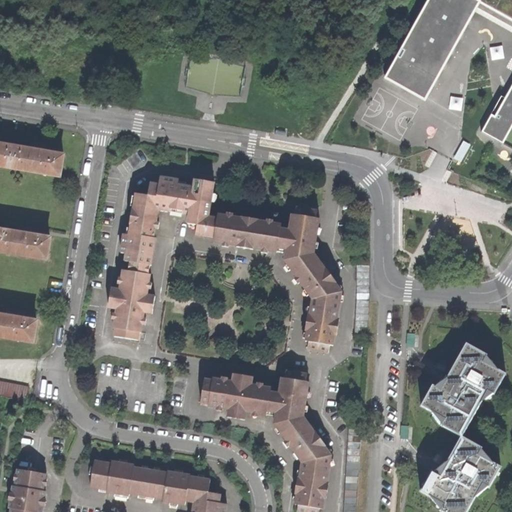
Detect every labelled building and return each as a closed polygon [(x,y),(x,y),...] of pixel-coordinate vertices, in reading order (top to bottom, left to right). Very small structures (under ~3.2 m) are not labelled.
[(418,70),(436,80),(474,11),(479,2),(474,0),(428,0),(396,58),(418,70)] [(511,0),(474,0),(479,2),(474,11),(482,15),(474,28),(511,48),(511,86),(495,117),(491,116),(483,131),(501,141),(511,122),(511,0)] [(0,165),(12,167),(15,147),(0,144),(0,165)] [(12,167),(60,176),(63,155),(44,152),(44,150),(37,149),(31,148),(31,150),(15,147),(12,167)] [(150,265),(151,266),(155,238),(153,238),(158,210),(170,212),(170,209),(183,211),(183,214),(188,215),(187,224),(197,225),(195,235),(214,238),(217,218),(208,217),(214,182),(194,179),(193,187),(184,186),(177,185),(178,180),(160,177),(158,184),(150,183),(148,195),(135,193),(131,222),(129,235),(124,234),(120,253),(126,254),(125,261),(129,262),(150,265)] [(281,224),(258,221),(254,248),(276,252),(277,248),(285,249),(285,253),(284,260),(301,284),(312,298),(308,325),(305,341),(308,341),(307,349),(328,352),(330,345),(333,345),(341,292),(313,253),(319,218),(316,218),(317,210),(306,208),(296,207),(294,214),(291,214),(289,230),(280,228),(281,224)] [(217,214),(217,218),(214,238),(213,242),(226,244),(235,245),(240,218),(217,214)] [(235,245),(254,248),(258,221),(240,218),(235,245)] [(0,235),(0,251),(46,259),(49,238),(29,235),(29,232),(23,231),(17,230),(17,233),(1,230),(0,235)] [(148,274),(150,265),(129,262),(128,271),(148,274)] [(356,264),(356,299),(370,299),(370,265),(356,264)] [(115,337),(140,341),(144,313),(152,314),(155,296),(147,295),(150,275),(148,274),(128,271),(123,270),(120,290),(111,288),(110,298),(108,308),(117,309),(114,329),(116,329),(115,337)] [(354,333),(367,334),(370,299),(356,299),(354,333)] [(0,336),(32,341),(36,320),(16,317),(16,315),(10,314),(4,313),(3,315),(0,314),(0,336)] [(214,347),(220,342),(216,336),(210,341),(214,347)] [(493,395),(504,375),(483,363),(486,356),(466,345),(454,366),(450,372),(439,391),(432,387),(421,407),(445,420),(441,427),(461,438),(487,392),(493,395)] [(282,377),(279,393),(276,413),(275,416),(274,424),(292,448),(302,462),(301,470),(328,475),(332,455),(303,416),(309,382),(306,381),(307,374),(286,370),(285,378),(282,377)] [(276,413),(279,393),(271,392),(271,388),(260,386),(252,384),(253,377),(234,373),(232,381),(221,380),(213,378),(213,380),(205,379),(201,405),(229,409),(228,417),(245,420),(247,412),(267,415),(267,412),(276,413)] [(0,395),(28,401),(31,387),(0,380),(0,395)] [(356,511),(362,428),(349,428),(343,511),(356,511)] [(481,449),(461,438),(448,460),(443,468),(439,475),(431,471),(421,492),(444,505),(440,511),(441,511),(465,511),(481,484),(488,488),(499,467),(477,456),(481,449)] [(224,511),(226,504),(219,502),(220,493),(208,492),(210,479),(203,478),(203,475),(198,474),(198,477),(189,476),(189,475),(182,473),(183,470),(175,469),(174,472),(171,472),(167,471),(167,472),(159,471),(159,468),(154,467),(153,470),(147,469),(147,466),(142,465),(142,468),(133,467),(134,464),(129,464),(126,463),(127,460),(119,459),(118,462),(111,461),(111,463),(94,460),(93,466),(90,466),(89,474),(92,475),(90,486),(99,488),(98,491),(106,492),(114,493),(114,496),(127,498),(128,495),(129,495),(129,493),(138,494),(138,498),(153,500),(154,497),(163,499),(162,501),(170,502),(169,505),(177,507),(177,504),(185,505),(185,501),(193,502),(191,511),(224,511)] [(14,493),(12,493),(9,508),(12,508),(10,511),(40,511),(43,501),(44,491),(42,490),(45,473),(18,469),(14,493)] [(323,509),(328,475),(301,470),(299,478),(297,493),(295,504),(299,505),(297,511),(319,511),(320,508),(323,509)]
